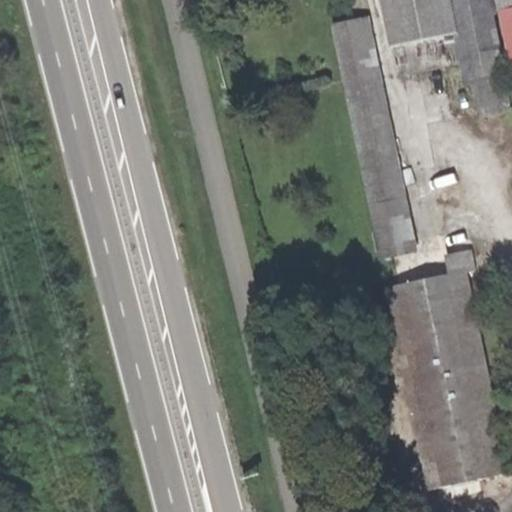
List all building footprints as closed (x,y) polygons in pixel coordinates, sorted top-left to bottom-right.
[(383,0),(393,48),(460,34),(452,0),(383,0)] [(455,0),(472,79),(504,72),(492,16),(495,14),(491,0),(455,0)] [(502,13),(511,58),(511,0),(491,0),(495,14),(502,13)] [(383,258),(416,249),(368,18),(334,27),(383,258)] [(511,110),(504,72),(472,79),(480,116),(511,110)] [(432,490),(508,474),(466,272),(475,270),(473,254),(447,259),(450,274),(390,288),(432,490)]
